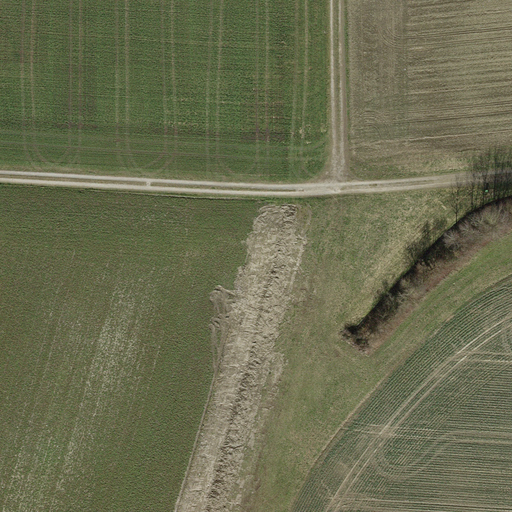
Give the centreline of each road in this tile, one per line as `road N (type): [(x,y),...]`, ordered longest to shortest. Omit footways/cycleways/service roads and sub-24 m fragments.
road 1 (track): [(0,179),(306,192),(511,178)]
road 2 (track): [(342,190),(338,0)]
